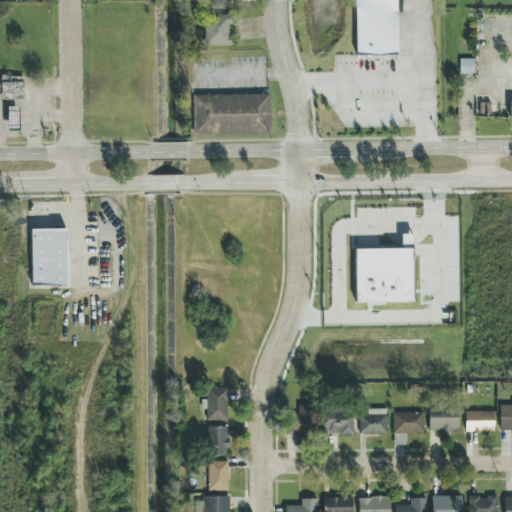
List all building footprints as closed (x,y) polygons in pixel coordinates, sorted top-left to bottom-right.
[(231,7),(231,0),(199,0),(200,8),(231,7)] [(397,0),(355,0),(356,55),(398,54),(397,0)] [(230,46),(231,15),(205,15),(204,45),(230,46)] [(475,59),(460,60),(460,75),(475,75),(475,59)] [(1,95),(24,96),(24,77),(1,76),(1,95)] [(269,94),(193,96),(193,135),(270,134),(269,94)] [(67,286),(67,229),(31,230),(31,286),(67,286)] [(412,234),(401,235),(401,244),(413,244),(412,234)] [(414,302),(413,249),(356,250),(356,303),(414,302)] [(206,420),(227,421),(228,388),(207,388),(206,420)] [(500,432),(511,431),(511,404),(499,405),(500,432)] [(289,434),(315,434),(316,405),(297,405),(296,417),(289,417),(289,434)] [(459,431),(458,408),(428,409),(429,432),(459,431)] [(353,434),(352,409),(321,410),(322,435),(353,434)] [(386,409),(367,409),(367,415),(359,415),(359,435),(387,434),(386,409)] [(465,432),(494,432),(493,411),(465,412),(465,432)] [(393,434),(423,434),(423,412),(392,412),(393,434)] [(227,426),(207,427),(208,455),(228,454),(227,426)] [(228,491),(227,461),(207,462),(207,491),(228,491)] [(461,511),(461,495),(431,496),(431,511),(461,511)] [(352,511),(352,497),(324,498),(324,511),(352,511)] [(389,511),(389,497),(357,497),(357,511),(389,511)] [(497,511),(497,497),(474,497),(474,511),(497,511)] [(511,511),(511,497),(503,498),(504,511),(511,511)] [(410,498),(410,505),(395,504),(394,511),(425,511),(426,499),(410,498)] [(316,511),(316,499),(300,499),(300,506),(285,505),(284,511),(316,511)]
